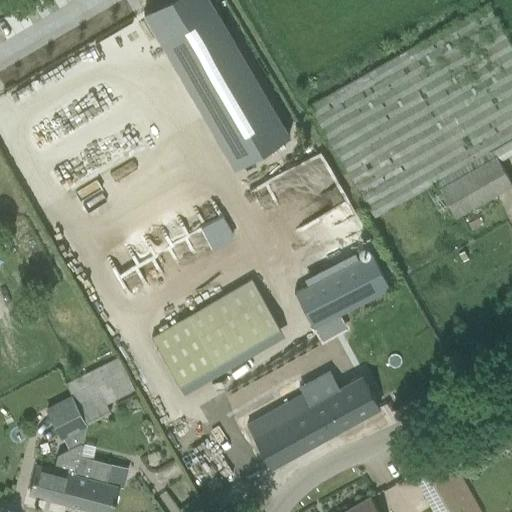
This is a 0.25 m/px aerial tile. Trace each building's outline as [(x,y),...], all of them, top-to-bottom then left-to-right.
[(298,128),(225,0),(158,0),(154,3),(242,159),(298,128)] [(436,180),(457,216),(511,184),(511,183),(499,160),(511,152),(511,47),(487,4),(311,106),(374,216),(436,180)] [(323,211),(347,199),(324,155),(301,166),(323,211)] [(3,245),(0,247),(0,269),(6,280),(19,272),(3,245)] [(372,251),(294,291),(312,326),(390,286),(372,251)] [(404,341),(427,326),(400,282),(325,328),(338,349),(371,329),(392,363),(410,352),(404,341)] [(207,303),(151,335),(184,393),(220,372),(240,361),(207,303)] [(246,423),(270,466),(380,406),(362,374),(335,389),(313,349),(286,364),(301,392),(246,423)] [(95,382),(124,368),(119,357),(89,371),(95,382)] [(87,425),(109,413),(111,412),(106,403),(105,404),(88,373),(65,385),(71,395),(87,425)] [(87,425),(71,395),(45,408),(61,438),(87,425)] [(191,419),(171,427),(199,496),(220,487),(191,419)] [(29,493),(69,504),(83,443),(80,442),(57,454),(53,469),(36,465),(29,493)] [(83,443),(69,504),(100,511),(110,511),(117,485),(105,482),(110,462),(103,461),(81,455),(83,443)] [(413,472),(434,511),(480,511),(448,453),(413,472)] [(379,511),(371,496),(342,511),(379,511)]
